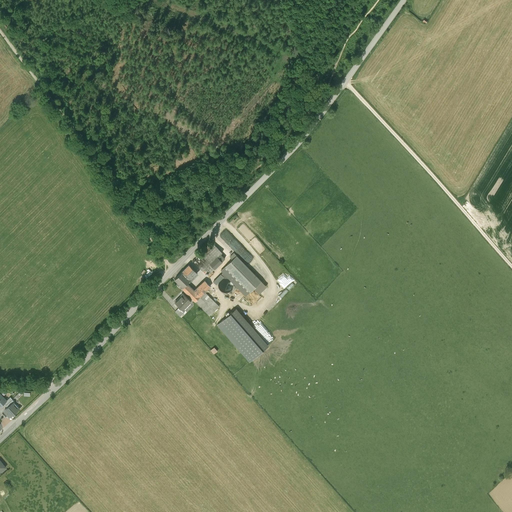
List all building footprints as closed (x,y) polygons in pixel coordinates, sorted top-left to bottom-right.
[(193,262),(207,276),(225,258),(211,244),(193,262)] [(236,257),(219,272),(245,298),(252,291),(257,296),(266,288),(236,257)] [(182,289),(187,284),(196,275),(186,266),(173,279),(182,289)] [(209,316),(218,307),(205,294),(210,288),(203,281),(194,290),(187,284),(182,289),(209,316)] [(172,304),(180,313),(190,303),(182,294),(172,304)] [(267,342),(235,308),(217,325),(249,359),(267,342)] [(180,313),(177,310),(174,313),(179,318),(182,315),(180,313)] [(5,406),(8,408),(13,402),(14,402),(12,399),(5,406)] [(13,402),(8,408),(4,411),(10,417),(13,414),(14,414),(20,408),(16,405),(13,402)]
